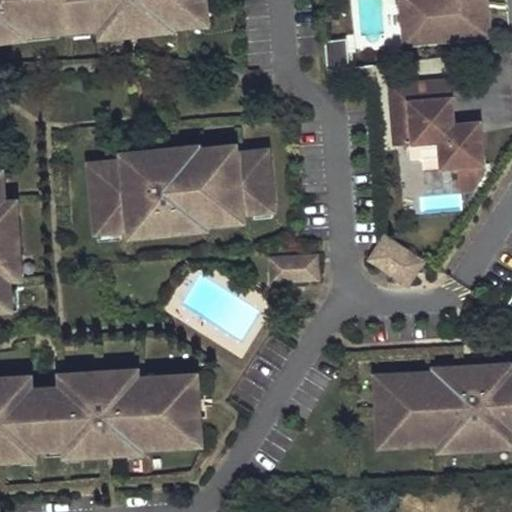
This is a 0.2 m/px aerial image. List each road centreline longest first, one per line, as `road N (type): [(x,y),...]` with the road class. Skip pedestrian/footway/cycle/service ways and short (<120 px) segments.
road 1 (residential): [(279,0),(286,80),(328,108),(342,272),(351,296)]
road 2 (residential): [(194,511),(351,296)]
road 3 (residential): [(351,296),(374,304),(445,298),(511,202)]
